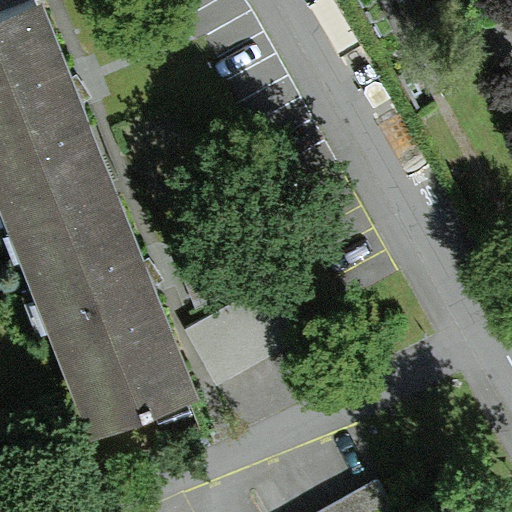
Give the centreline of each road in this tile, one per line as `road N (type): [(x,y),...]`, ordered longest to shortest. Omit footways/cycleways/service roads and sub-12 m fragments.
road 1 (residential): [(100,511),(491,333)]
road 2 (residential): [(294,0),(491,333)]
